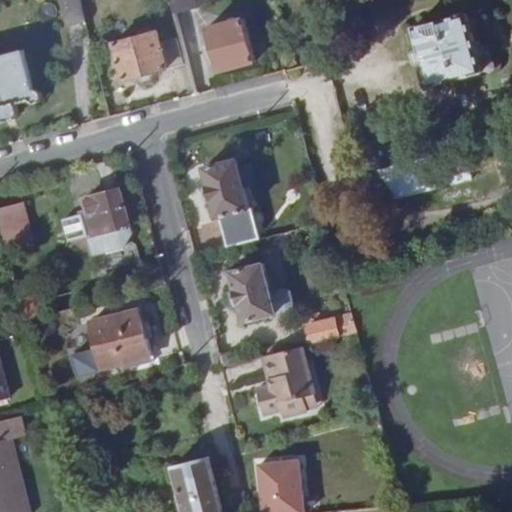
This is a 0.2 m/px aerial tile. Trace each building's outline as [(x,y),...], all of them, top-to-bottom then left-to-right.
[(77,0),(56,0),(62,25),(82,22),(77,0)] [(469,12),(413,28),(429,87),(483,72),(469,12)] [(246,19),(208,30),(219,72),(258,62),(246,19)] [(115,40),(126,80),(184,65),(178,37),(161,42),(157,30),(115,40)] [(24,47),(0,53),(0,108),(5,111),(12,110),(15,103),(31,99),(37,102),(41,102),(44,95),(42,90),(34,86),(24,47)] [(451,82),(454,100),(488,94),(485,76),(451,82)] [(204,167),(225,249),(258,241),(237,159),(204,167)] [(132,235),(120,190),(83,199),(86,212),(61,218),(64,233),(90,226),(95,245),(105,251),(125,246),(132,235)] [(230,272),(243,323),(276,315),(264,263),(230,272)] [(19,300),(24,321),(34,318),(29,298),(19,300)] [(140,311),(89,324),(100,369),(152,356),(140,311)] [(310,344),(356,332),(351,314),(306,325),(310,344)] [(306,345),(265,355),(271,383),(259,387),(264,412),(282,407),(285,417),(311,410),(307,395),(317,393),(306,345)] [(0,401),(9,399),(0,364),(0,401)] [(307,395),(311,410),(320,408),(317,393),(307,395)] [(24,434),(19,416),(0,421),(0,508),(26,502),(9,438),(24,434)] [(171,466),(183,511),(221,511),(208,457),(171,466)] [(286,490),(288,511),(310,511),(308,488),(286,490)] [(250,493),(251,511),(288,511),(286,490),(250,493)]
